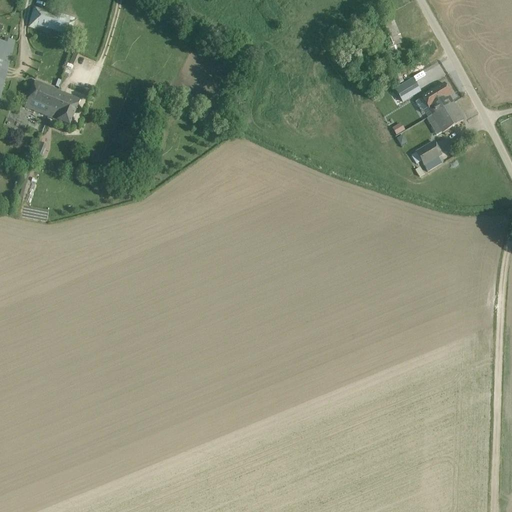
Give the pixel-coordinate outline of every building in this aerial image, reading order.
[(28,27),(72,40),(77,20),(34,7),(28,27)] [(393,21),(384,25),(393,47),(403,43),(393,21)] [(0,42),(0,97),(13,46),(0,42)] [(392,57),(382,61),(394,86),(403,82),(392,57)] [(402,75),(405,81),(419,75),(416,69),(402,75)] [(412,79),(395,90),(403,102),(420,92),(412,79)] [(24,107),(48,117),(59,91),(35,81),(24,107)] [(436,86),(421,95),(432,115),(453,103),(446,92),(450,90),(445,81),(436,86)] [(80,100),(59,91),(48,117),(69,126),(80,100)] [(432,115),(427,119),(429,124),(435,121),(442,133),(463,120),(453,103),(432,115)] [(398,125),(392,129),(396,136),(402,132),(398,125)] [(35,142),(31,156),(40,158),(43,144),(35,142)] [(433,142),(415,153),(420,161),(423,167),(424,166),(427,173),(442,164),(438,158),(442,156),(433,142)]
